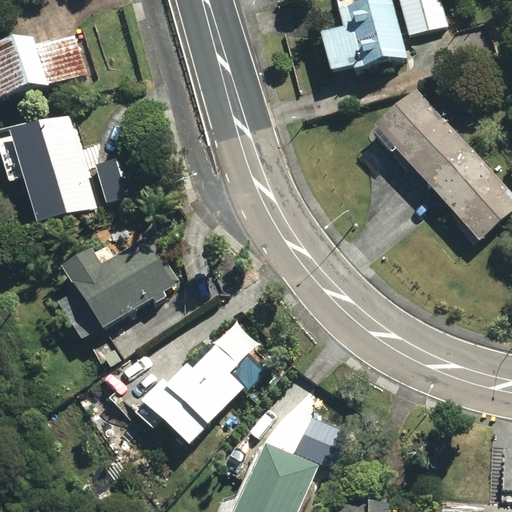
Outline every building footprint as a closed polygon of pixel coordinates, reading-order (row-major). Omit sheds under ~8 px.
[(388,0),(400,45),(442,34),(433,0),(388,0)] [(305,50),(316,88),(338,82),(339,85),(399,68),(383,10),(323,26),(328,44),(305,50)] [(0,52),(0,106),(53,89),(53,88),(90,76),(77,37),(39,50),(36,41),(0,52)] [(360,141),(467,255),(511,212),(402,100),(360,141)] [(17,137),(44,227),(100,210),(72,120),(17,137)] [(101,168),(112,206),(149,196),(138,157),(101,168)] [(69,272),(110,334),(184,285),(171,266),(166,269),(148,242),(108,269),(97,253),(69,272)] [(149,405),(196,448),(248,391),(234,379),(243,370),(220,350),(199,374),(193,369),(175,389),(168,384),(149,405)] [(245,511),(307,511),(324,469),(270,448),(245,511)]
